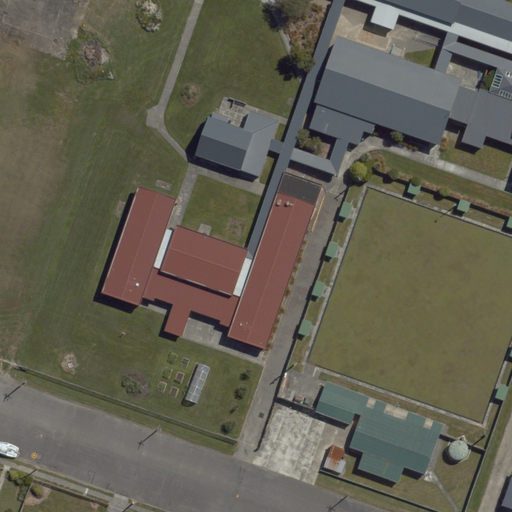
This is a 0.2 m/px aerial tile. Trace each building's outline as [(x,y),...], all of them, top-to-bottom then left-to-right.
[(101,0),(94,23),(117,31),(127,0),(101,0)] [(351,0),(375,8),(370,22),(395,31),(401,14),(511,52),(511,2),(505,0),(351,0)] [(337,37),(314,103),(440,145),(449,118),(467,124),(461,141),(482,149),(487,137),(511,145),(511,182),(511,184),(511,75),(498,70),(490,92),(482,89),(480,94),(460,87),(462,79),(337,37)] [(211,111),(196,154),(259,176),(278,121),(249,111),(243,128),(226,122),(227,116),(211,111)] [(265,349),(322,186),(285,173),(254,262),(245,259),(248,249),(177,224),(174,232),(166,230),(177,199),(138,185),(100,294),(139,308),(142,298),(154,302),(156,298),(173,304),(164,331),(181,337),(190,310),(220,320),(219,324),(230,327),(227,336),(265,349)] [(197,403),(211,368),(199,363),(185,398),(197,403)] [(445,424),(327,381),(316,411),(350,424),(355,412),(362,415),(350,447),(363,452),(357,469),(398,484),(405,468),(426,475),(445,424)] [(511,476),(502,506),(511,509),(511,476)]
